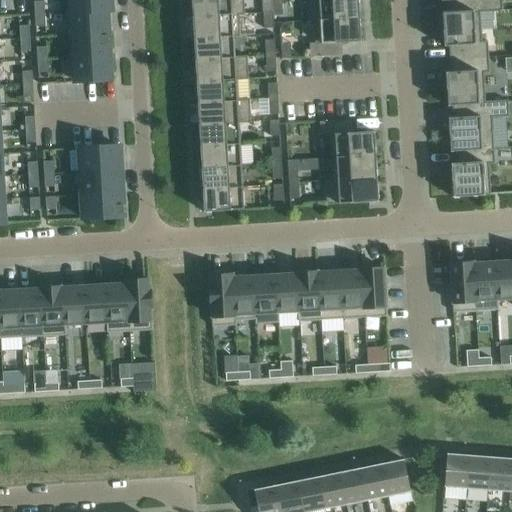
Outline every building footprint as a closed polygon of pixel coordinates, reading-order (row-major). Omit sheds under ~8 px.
[(110,0),(70,0),(71,12),(111,10),(110,0)] [(193,9),(193,17),(244,14),(243,0),(191,0),(192,9),(193,9)] [(281,0),(276,0),(272,0),(272,4),(273,12),(273,16),(283,15),(281,0)] [(358,0),(306,0),(308,21),(359,18),(360,18),(359,3),(358,3),(358,0)] [(441,0),(441,1),(446,1),(447,13),(443,13),(443,14),(502,10),(501,0),(441,0)] [(34,2),(35,15),(45,14),(44,1),(34,2)] [(273,12),(272,4),(266,4),(263,8),(263,13),(273,12)] [(111,10),(71,12),(72,35),(108,33),(106,11),(112,11),(111,10)] [(502,10),(443,14),(444,29),(443,29),(444,46),(449,46),(450,59),(488,57),(487,41),(482,42),(481,30),(480,12),(502,11),(502,10)] [(273,12),(263,13),(264,29),(273,28),(273,12)] [(35,15),(35,27),(45,27),(45,14),(35,15)] [(244,15),(244,14),(232,15),(193,17),(194,30),(195,38),(240,36),(239,15),(244,15)] [(359,18),(308,21),(308,22),(314,22),(315,44),(341,43),(361,42),(360,26),(359,18)] [(304,21),(279,21),(279,35),(304,34),(304,21)] [(19,26),(20,39),(30,38),(29,26),(19,26)] [(108,33),(72,35),(74,58),(109,56),(108,33)] [(240,36),(195,38),(194,38),(195,52),(196,60),(247,57),(247,56),(235,57),(234,37),(240,37),(240,36)] [(20,39),(21,52),(31,51),(30,38),(20,39)] [(266,56),(275,56),(274,40),(265,41),(266,56)] [(290,43),(281,43),(282,59),(291,58),(290,43)] [(315,44),(309,44),(310,57),(342,55),(341,43),(315,44)] [(37,47),(37,60),(47,59),(47,47),(37,47)] [(109,56),(74,58),(75,82),(111,80),(109,56)] [(275,59),(275,56),(266,56),(267,72),(276,71),(275,59)] [(248,79),(247,57),(196,60),(195,60),(196,74),(197,74),(197,82),(248,79)] [(488,57),(450,59),(450,72),(446,72),(447,89),(448,105),(508,102),(508,101),(485,102),(484,84),(484,73),(489,73),(488,57)] [(37,60),(38,73),(48,72),(47,59),(37,60)] [(22,72),(23,84),(33,84),(32,71),(22,72)] [(248,79),(197,82),(196,82),(197,95),(198,95),(198,103),(250,100),(249,99),(238,100),(236,80),(248,80),(248,79)] [(267,84),(268,99),(278,99),(277,83),(267,84)] [(23,97),(33,96),(33,84),(23,84),(23,97)] [(268,99),(269,115),(279,114),(278,99),(268,99)] [(199,117),(200,125),(238,122),(251,122),(250,100),(198,103),(199,117)] [(508,102),(448,105),(448,106),(452,106),(453,118),(448,118),(449,135),(450,135),(451,151),(494,148),(493,129),(492,118),(509,117),(508,102)] [(25,117),(25,130),(35,129),(35,116),(25,117)] [(279,120),(269,121),(270,136),(280,136),(279,125),(279,120)] [(329,135),(329,134),(352,133),(352,120),(320,122),(320,135),(329,135)] [(200,144),(200,146),(239,144),(238,122),(200,125),(198,125),(199,131),(198,131),(199,140),(199,144),(200,144)] [(25,130),(26,142),(36,142),(35,129),(25,130)] [(352,133),(329,134),(329,135),(330,158),(375,155),(375,147),(374,132),(352,133)] [(201,166),(201,168),(241,166),(239,144),(200,146),(200,152),(200,162),(201,166),(200,166),(201,166)] [(119,146),(79,149),(80,172),(121,170),(119,146)] [(281,163),(281,148),(271,148),(272,164),(281,163)] [(494,148),(451,151),(451,152),(455,151),(456,163),(451,164),(452,181),(453,197),(490,195),(489,175),(490,175),(489,164),(495,164),(494,148)] [(375,155),(330,158),(331,180),(325,180),(325,181),(377,178),(376,170),(377,170),(376,155),(375,155)] [(43,162),(44,175),(54,174),(53,161),(43,162)] [(37,162),(27,163),(28,175),(38,175),(37,162)] [(282,179),(281,163),(272,164),(273,179),(282,179)] [(241,166),(201,168),(201,174),(201,184),(202,184),(202,187),(202,188),(203,187),(203,189),(242,187),(241,166)] [(287,168),(288,183),(298,183),(297,167),(287,168)] [(121,170),(80,172),(82,195),(122,193),(121,170)] [(54,174),(44,175),(45,187),(55,187),(54,174)] [(38,175),(28,175),(29,188),(39,187),(38,175)] [(377,178),(325,181),(327,205),(368,203),(379,202),(377,178)] [(288,183),(289,199),(298,198),(298,183),(288,183)] [(284,201),(283,185),(273,185),(274,201),(284,201)] [(243,210),(242,187),(203,189),(202,189),(202,195),(203,206),(203,212),(206,212),(213,212),(213,211),(243,210)] [(122,193),(82,195),(83,219),(123,216),(122,193)] [(55,197),(45,197),(46,210),(56,210),(55,197)] [(39,198),(29,198),(30,211),(40,211),(39,198)] [(497,310),(498,310),(498,300),(511,299),(511,260),(495,262),(497,310)] [(473,263),(476,311),(497,310),(495,262),(473,263)] [(450,264),(453,312),(476,311),(473,263),(450,264)] [(361,270),(364,318),(387,316),(384,268),(361,270)] [(364,318),(361,270),(340,271),(343,319),(364,318)] [(343,319),(340,271),(318,272),(321,320),(343,319)] [(321,320),(318,272),(297,273),(300,321),(321,320)] [(297,273),(275,275),(278,323),(279,323),(279,313),(298,312),(299,321),(300,321),(297,273)] [(235,325),(232,275),(209,276),(212,326),(235,325)] [(255,324),(256,324),(254,276),(233,277),(233,275),(232,275),(235,325),(236,325),(236,320),(255,319),(255,324)] [(256,324),(278,323),(275,275),(254,276),(256,324)] [(149,280),(127,281),(130,331),(152,330),(149,280)] [(105,284),(108,333),(130,331),(127,281),(126,281),(126,283),(105,284)] [(105,284),(84,286),(86,324),(106,323),(107,333),(108,333),(105,284)] [(86,324),(84,286),(62,287),(65,335),(66,335),(65,325),(86,324)] [(65,335),(62,287),(41,288),(43,336),(65,335)] [(43,336),(41,288),(19,290),(22,338),(43,336)] [(22,338),(19,290),(0,290),(0,334),(0,339),(22,338)] [(440,366),(457,363),(452,333),(436,336),(440,366)] [(479,358),(478,350),(466,351),(467,367),(479,366),(479,358)] [(491,358),(479,358),(479,366),(491,366),(491,358)] [(281,370),(281,378),(293,377),(292,361),(280,362),(281,370)] [(390,364),(367,365),(368,373),(390,372),(390,364)] [(367,365),(355,366),(356,374),(368,373),(367,365)] [(325,376),(324,367),(312,368),(312,376),(325,376)] [(336,367),(324,367),(325,376),(337,375),(336,367)] [(281,378),(281,370),(269,371),(269,379),(281,378)] [(250,372),(238,373),(238,381),(250,380),(250,372)] [(238,381),(238,373),(226,373),(226,381),(238,381)] [(133,387),(132,378),(120,379),(121,387),(133,387)] [(144,378),(132,378),(133,387),(145,386),(144,378)] [(101,380),(89,381),(90,389),(102,388),(101,380)] [(90,389),(89,381),(77,382),(78,390),(90,389)] [(58,383),(46,384),(47,392),(59,391),(58,383)] [(47,392),(46,384),(34,384),(35,392),(47,392)] [(15,385),(3,386),(4,394),(16,393),(15,385)] [(447,454),(445,487),(467,489),(469,455),(447,454)] [(491,457),(469,455),(467,489),(488,490),(491,457)] [(511,464),(511,458),(491,457),(488,490),(510,492),(511,464)] [(404,459),(382,464),(388,496),(410,492),(404,459)] [(382,464),(361,468),(367,501),(388,496),(382,464)] [(361,468),(340,472),(346,505),(367,501),(361,468)] [(340,472),(318,477),(325,509),(346,505),(340,472)] [(318,477),(297,481),(303,511),(311,511),(325,509),(318,477)] [(303,511),(297,481),(276,485),(281,511),(303,511)] [(281,511),(276,485),(254,490),(257,506),(250,508),(250,511),(281,511)] [(410,492),(388,496),(390,506),(412,502),(410,492)]
